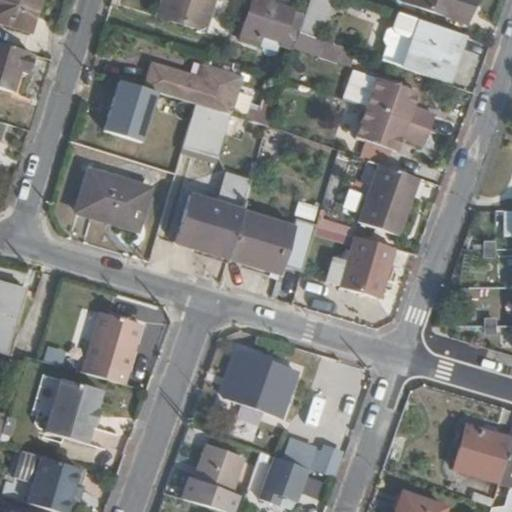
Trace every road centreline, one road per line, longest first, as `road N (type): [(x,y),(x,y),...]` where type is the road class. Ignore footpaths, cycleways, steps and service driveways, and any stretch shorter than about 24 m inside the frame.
road 1 (residential): [(401,358),(511,46)]
road 2 (residential): [(12,244),(87,0)]
road 3 (residential): [(203,300),(127,511)]
road 4 (residential): [(203,300),(401,358)]
road 5 (residential): [(12,244),(203,300)]
road 6 (residential): [(345,511),(401,358)]
